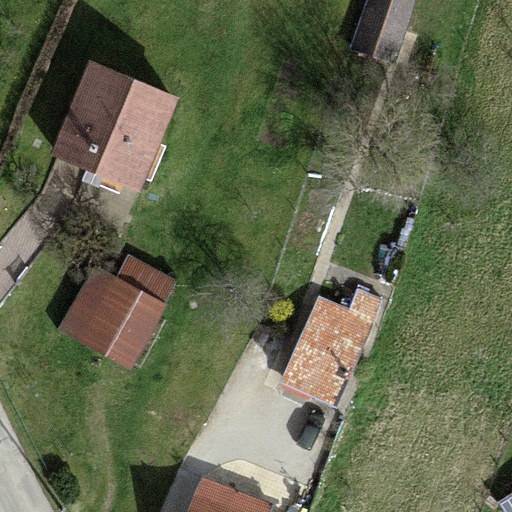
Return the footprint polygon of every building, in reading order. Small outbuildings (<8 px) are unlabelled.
[(370,0),(355,46),(389,59),(408,0),(370,0)] [(93,63),(55,153),(134,186),(171,95),(93,63)] [(159,300),(95,265),(61,324),(127,360),(159,300)] [(317,299),(308,319),(361,343),(380,300),(359,291),(349,313),(317,299)] [(282,376),(335,401),(361,343),(308,319),(282,376)] [(199,477),(186,511),(267,511),(271,503),(199,477)] [(511,511),(511,492),(495,504),(500,511),(511,511)]
